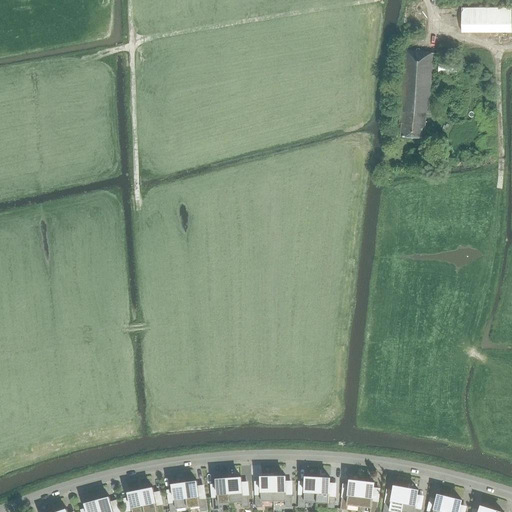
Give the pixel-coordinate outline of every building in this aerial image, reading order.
[(511,7),(462,7),(462,32),(511,32),(511,7)] [(401,50),(396,112),(400,112),(399,122),(401,122),(400,136),(424,138),(426,114),(431,115),(436,53),(401,50)] [(457,62),(439,60),(438,74),(456,75),(457,62)] [(262,501),(273,500),(273,476),(273,478),(262,478),(262,476),(261,476),(261,494),(255,494),(255,507),(262,507),(262,501)] [(285,500),(285,507),(292,507),(292,494),(286,494),(285,476),(285,478),(274,478),(274,476),(273,476),(273,500),(285,500)] [(306,479),(306,476),(305,476),(304,494),(298,494),(298,507),(304,507),(305,501),(316,501),(318,477),(317,477),(317,479),(306,479)] [(242,508),(249,507),(248,494),(242,495),(241,477),(240,477),(240,479),(229,480),(229,477),(229,478),(230,503),(242,502),(242,508)] [(335,496),(329,496),(330,477),(329,477),(329,480),(318,479),(318,477),(316,501),(328,502),(327,509),(334,509),(335,496)] [(212,497),(213,510),(219,509),(219,504),(230,503),(229,478),(228,478),(228,480),(217,481),(217,478),(216,478),(218,497),(212,497)] [(350,482),(350,479),(347,497),(342,497),(340,509),(347,510),(347,504),(359,505),(362,481),(361,480),(361,483),(350,482)] [(199,505),(200,511),(207,511),(205,498),(199,499),(197,480),(196,481),(196,483),(185,484),(185,482),(184,482),(188,507),(199,505)] [(372,500),(374,482),(373,482),(373,484),(362,483),(362,481),(359,505),(370,507),(369,511),(376,511),(378,501),(372,500)] [(172,484),(175,502),(169,503),(170,511),(176,511),(176,508),(188,507),(184,482),(184,485),(173,486),(173,484),(172,484)] [(394,487),(394,485),(390,503),(385,502),(382,511),(389,511),(390,510),(401,511),(406,487),(405,487),(405,489),(394,487)] [(153,511),(157,511),(156,511),(163,511),(162,504),(156,505),(153,487),(152,487),(152,490),(141,492),(141,489),(145,511),(153,511)] [(419,511),(421,509),(415,508),(418,489),(417,489),(417,492),(406,490),(406,487),(401,511),(403,511),(419,511)] [(145,511),(141,489),(140,490),(141,492),(130,494),(129,492),(128,492),(132,510),(126,511),(145,511)] [(445,511),(449,497),(449,496),(448,499),(438,496),(438,494),(437,494),(433,511),(427,510),(426,511),(445,511)] [(98,499),(97,500),(100,511),(113,511),(109,496),(108,497),(109,499),(98,502),(98,499)] [(458,511),(461,500),(460,499),(460,502),(449,499),(450,497),(449,497),(445,511),(458,511)] [(100,511),(97,500),(97,502),(87,505),(86,503),(85,503),(87,511),(100,511)]
